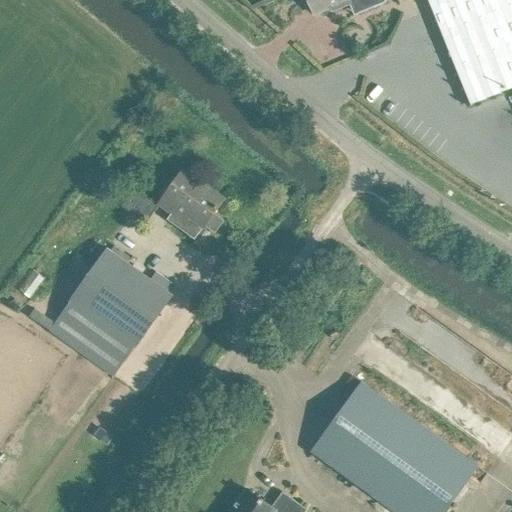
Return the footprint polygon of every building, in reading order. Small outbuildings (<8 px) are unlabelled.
[(387,2),(385,0),(303,0),(305,5),(309,4),(314,14),(330,8),(332,12),(354,3),(358,13),(387,2)] [(511,0),(428,0),(471,105),(511,87),(511,0)] [(214,213),(224,199),(184,170),(160,204),(173,213),(177,207),(204,226),(205,225),(215,233),(225,220),(214,213)] [(134,189),(123,205),(147,223),(159,208),(134,189)] [(114,376),(173,295),(109,248),(50,329),(114,376)] [(336,329),(330,331),(334,341),(340,339),(336,329)] [(511,373),(483,355),(471,373),(496,390),(492,395),(511,408),(511,373)] [(445,511),(478,466),(362,382),(312,451),(396,511),(445,511)] [(305,511),(308,509),(283,491),(272,507),(248,489),(231,511),(305,511)]
